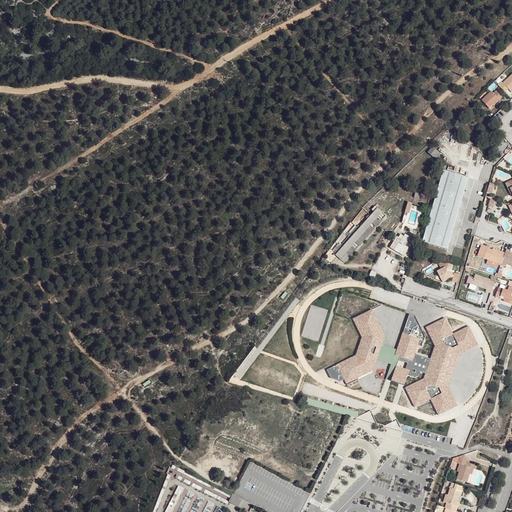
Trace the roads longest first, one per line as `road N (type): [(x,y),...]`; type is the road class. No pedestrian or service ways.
road 1 (track): [(511,44),(453,86),(250,317),(104,401),(72,427),(20,507),(0,511)]
road 2 (track): [(198,74),(182,55),(48,16),(56,0)]
road 3 (residential): [(329,511),(371,469),(372,453),(357,443),(344,449),(313,511)]
road 4 (track): [(198,74),(330,0)]
